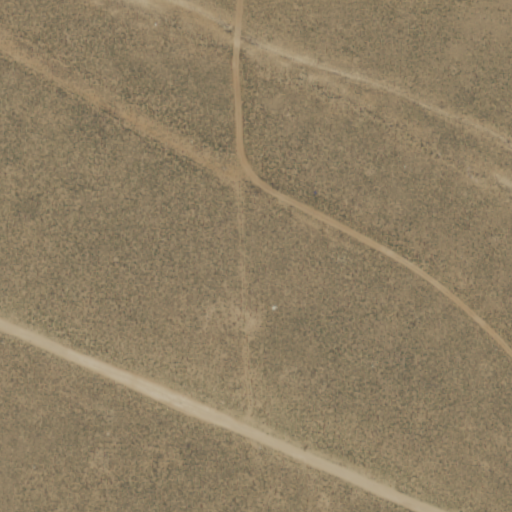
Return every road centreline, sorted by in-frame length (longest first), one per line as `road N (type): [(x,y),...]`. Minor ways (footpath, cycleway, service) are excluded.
road 1 (track): [(256,433),(0,309)]
road 2 (track): [(256,433),(440,511)]
